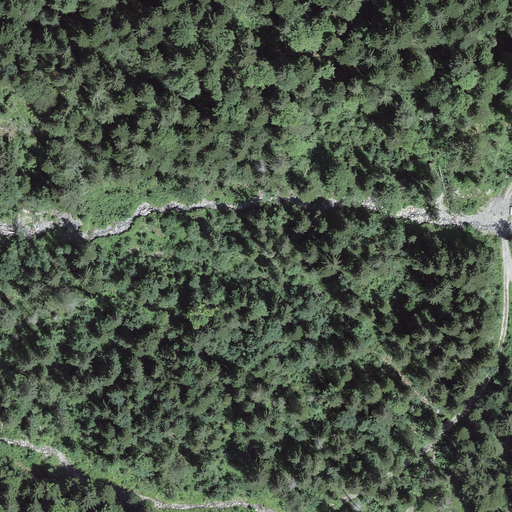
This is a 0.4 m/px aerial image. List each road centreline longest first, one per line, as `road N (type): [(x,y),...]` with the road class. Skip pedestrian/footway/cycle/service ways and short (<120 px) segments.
road 1 (track): [(511,142),(477,171),(456,206),(440,333),(423,375),(370,426),(288,473),(242,511)]
road 2 (track): [(447,243),(465,363),(511,379)]
